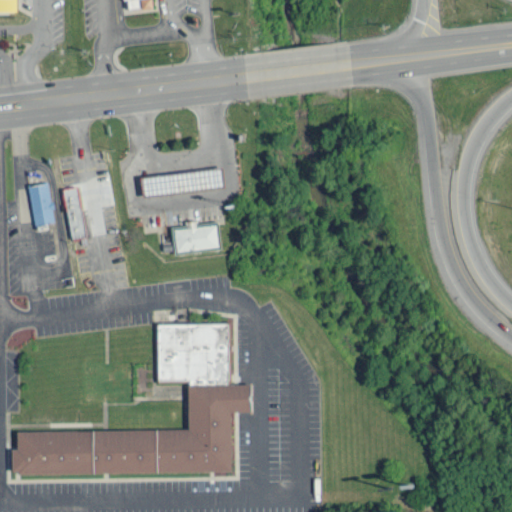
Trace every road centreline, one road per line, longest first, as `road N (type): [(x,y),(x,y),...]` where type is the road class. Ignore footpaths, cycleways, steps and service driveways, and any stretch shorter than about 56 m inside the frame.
road 1 (motorway): [(371,62),(423,104),(451,259),(467,288),(511,331)]
road 2 (primary): [(0,109),(253,77)]
road 3 (motorway): [(511,303),(471,250),(461,200),(479,135),(511,97)]
